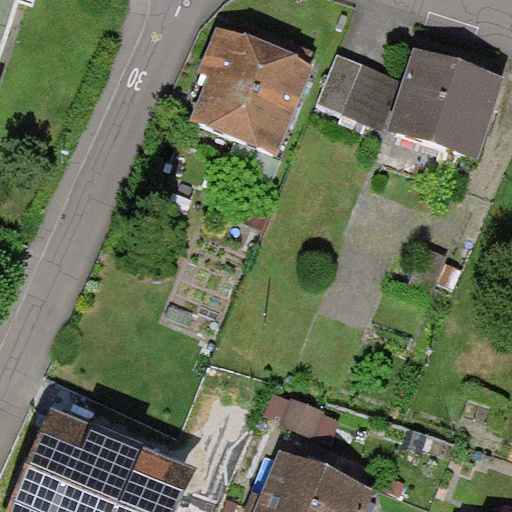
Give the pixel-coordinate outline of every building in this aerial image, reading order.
[(0,0),(0,52),(16,2),(31,7),(33,0),(0,0)] [(404,52),(353,33),(332,86),(383,106),(404,52)] [(273,155),(303,73),(219,41),(188,124),(273,155)] [(471,162),(500,85),(412,52),(383,129),(471,162)] [(20,511),(175,511),(187,483),(53,430),(20,511)] [(361,511),(367,498),(273,462),(253,511),(361,511)]
